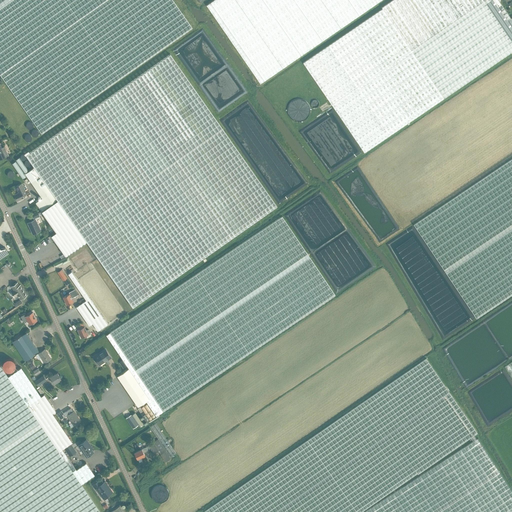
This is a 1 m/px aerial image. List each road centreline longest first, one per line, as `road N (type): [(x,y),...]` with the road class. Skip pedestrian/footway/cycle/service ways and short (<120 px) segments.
road 1 (unclassified): [(85,383),(0,196)]
road 2 (residential): [(144,511),(85,383)]
